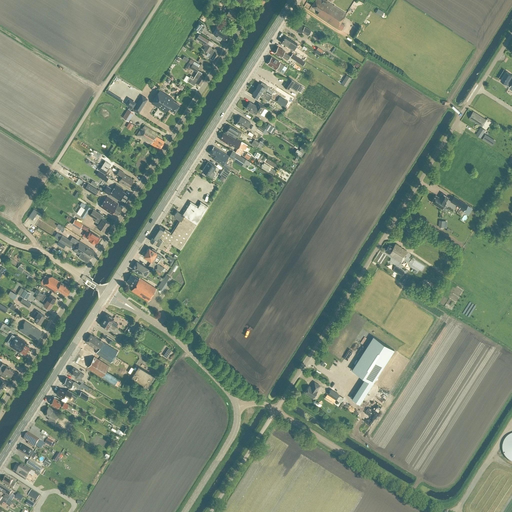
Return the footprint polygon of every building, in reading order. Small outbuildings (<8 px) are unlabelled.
[(321,0),(322,0),(321,0),(314,0),(311,5),(319,10),(316,14),(337,27),(346,14),(324,0),(321,0)] [(229,9),(225,6),(223,10),(227,12),(226,14),(232,18),(236,13),(229,8),(229,9)] [(191,23),(186,29),(190,32),(195,26),(191,23)] [(195,28),(201,32),(204,26),(199,23),(195,28)] [(303,27),(297,23),(293,28),(300,32),(301,31),(308,35),(310,30),(304,26),(303,27)] [(219,27),(215,34),(218,35),(217,36),(220,38),(221,37),(224,40),(226,37),(227,36),(228,33),(219,27)] [(199,34),(196,38),(204,44),(203,46),(205,47),(203,50),(208,52),(210,53),(208,57),(212,60),(211,61),(214,62),(214,61),(215,61),(220,53),(219,53),(220,52),(214,48),(213,49),(211,48),(211,46),(212,46),(207,43),(209,40),(199,34)] [(281,41),(281,42),(288,47),(290,48),(294,41),(292,40),(285,36),(282,40),(281,40),(281,41)] [(175,45),(180,47),(184,40),(179,38),(175,45)] [(281,49),(278,47),(274,52),(278,55),(281,57),(281,56),(287,60),(290,55),(284,52),(285,50),(281,48),(281,49)] [(303,64),(305,61),(292,53),(290,56),(303,64)] [(284,65),(271,57),(269,61),(268,61),(267,62),(267,63),(273,67),(272,67),(276,69),(280,72),(284,65)] [(186,65),(189,67),(189,68),(196,72),(199,67),(198,66),(199,64),(190,59),(186,65)] [(200,86),(205,78),(200,75),(202,72),(198,70),(193,79),(191,78),(193,76),(191,75),(189,77),(186,75),(183,80),(186,82),(187,80),(194,85),(195,83),(200,86)] [(511,74),(506,71),(500,79),(506,83),(505,84),(509,86),(508,87),(511,89),(511,74)] [(351,77),(347,74),(341,83),(346,86),(351,77)] [(296,91),(300,85),(289,77),(283,86),(289,90),(291,87),(296,91)] [(255,89),(270,98),(272,95),(265,91),(267,89),(264,87),(266,85),(261,82),(260,84),(259,83),(255,89)] [(268,101),(270,98),(255,89),(252,95),(257,98),(259,95),(268,101)] [(267,92),(275,97),(277,94),(270,89),(267,92)] [(159,92),(152,104),(164,111),(164,110),(167,111),(168,109),(174,113),(179,105),(173,101),(167,97),(166,99),(164,97),(165,96),(159,92)] [(139,113),(148,99),(142,95),(133,109),(139,113)] [(279,97),(272,102),(277,108),(284,102),(279,97)] [(256,106),(249,102),(245,108),(255,114),(257,111),(261,113),(265,107),(258,102),(256,106)] [(128,121),(133,113),(126,109),(121,117),(128,121)] [(482,125),(486,119),(473,111),(469,117),(470,118),(469,118),(472,120),(472,119),(475,121),(482,125)] [(246,129),(250,122),(240,116),(235,125),(238,127),(240,125),(246,129)] [(267,124),(265,128),(272,133),(275,129),(275,128),(269,124),(267,124)] [(157,134),(144,125),(142,128),(141,128),(136,136),(141,139),(142,138),(145,140),(145,141),(148,143),(148,142),(159,149),(164,141),(156,136),(157,134)] [(239,136),(241,133),(229,126),(226,132),(235,137),(237,135),(239,136)] [(481,138),(486,130),(481,127),(476,135),(481,138)] [(234,139),(223,132),(220,138),(231,146),(231,145),(237,148),(235,151),(240,155),(244,149),(245,149),(247,145),(235,138),(234,139)] [(496,140),(485,134),(482,139),(493,145),(496,140)] [(223,165),(229,156),(213,146),(209,153),(214,156),(213,159),(223,165)] [(300,157),(303,153),(298,149),(297,149),(294,153),(297,155),(294,160),(297,161),(300,157)] [(232,159),(241,165),(245,159),(236,153),(232,159)] [(105,160),(101,166),(107,170),(111,163),(105,160)] [(212,172),(216,167),(208,161),(202,171),(209,175),(212,172)] [(267,171),(270,166),(263,162),(260,167),(267,171)] [(225,178),(229,172),(223,168),(220,174),(225,178)] [(129,186),(133,180),(124,174),(124,173),(119,169),(116,175),(121,178),(119,181),(125,185),(126,184),(129,186)] [(98,171),(96,174),(107,181),(109,178),(98,171)] [(95,195),(98,190),(87,183),(84,188),(95,195)] [(107,186),(103,191),(109,195),(109,194),(120,201),(121,199),(125,202),(130,196),(122,191),(123,189),(116,184),(112,190),(107,186)] [(439,197),(435,195),(431,202),(442,208),(446,202),(445,202),(448,197),(442,193),(439,197)] [(122,208),(117,205),(118,203),(107,196),(100,206),(111,214),(113,211),(118,214),(122,208)] [(464,211),(467,205),(458,199),(455,204),(460,207),(459,208),(464,211)] [(197,205),(190,201),(182,214),(177,210),(173,216),(179,219),(171,232),(165,228),(164,229),(159,226),(150,240),(155,244),(164,250),(170,242),(180,249),(208,206),(200,201),(197,205)] [(37,214),(38,211),(34,208),(28,217),(33,220),(37,214)] [(104,231),(110,223),(101,217),(102,215),(92,209),(89,214),(96,219),(95,221),(99,223),(97,226),(104,231)] [(83,215),(81,218),(90,224),(92,221),(83,215)] [(79,228),(82,223),(74,218),(71,223),(79,228)] [(93,233),(90,231),(87,229),(83,235),(89,239),(88,239),(92,242),(93,240),(96,243),(98,240),(100,238),(99,238),(100,237),(93,233)] [(59,239),(58,240),(69,247),(73,242),(70,240),(62,235),(59,239)] [(84,254),(90,258),(94,251),(79,241),(78,244),(80,245),(79,247),(84,250),(83,251),(85,253),(84,254)] [(407,251),(395,243),(393,247),(389,244),(385,250),(391,254),(391,255),(400,261),(407,251)] [(87,261),(90,258),(84,254),(85,253),(83,251),(84,250),(79,247),(80,245),(78,244),(77,244),(73,250),(80,255),(78,257),(86,262),(87,261)] [(147,251),(146,252),(154,257),(154,256),(160,259),(161,257),(156,254),(157,252),(152,248),(152,249),(148,247),(147,250),(147,251)] [(154,257),(146,252),(144,256),(151,261),(148,265),(153,268),(154,268),(161,273),(164,267),(157,263),(160,259),(154,256),(154,257)] [(146,277),(150,270),(137,261),(132,269),(146,277)] [(139,278),(132,274),(126,282),(134,286),(131,290),(148,301),(156,288),(139,277),(139,278)] [(61,281),(52,276),(49,276),(43,284),(54,291),(56,288),(66,295),(71,288),(61,281)] [(18,293),(20,294),(26,298),(30,292),(24,288),(22,287),(18,293)] [(127,287),(123,292),(141,303),(144,299),(127,287)] [(42,296),(53,303),(56,298),(50,294),(49,296),(48,297),(45,296),(46,295),(44,293),(42,296)] [(49,308),(53,303),(42,296),(40,299),(42,301),(43,300),(45,302),(43,305),(49,308)] [(29,307),(31,303),(22,297),(19,301),(29,307)] [(38,312),(36,310),(34,314),(36,315),(34,319),(40,323),(45,315),(39,312),(38,312)] [(103,320),(116,328),(118,324),(112,321),(114,318),(107,314),(106,314),(104,317),(105,317),(103,320)] [(114,330),(116,328),(103,320),(102,321),(100,324),(107,329),(108,326),(110,327),(110,328),(114,330)] [(38,337),(41,332),(25,321),(19,330),(34,340),(36,336),(38,337)] [(111,362),(117,351),(90,334),(85,342),(98,349),(95,353),(111,362)] [(25,354),(29,347),(24,344),(26,341),(16,335),(9,345),(19,352),(20,351),(25,354)] [(372,337),(351,371),(365,380),(372,385),(393,351),(372,337)] [(94,356),(87,367),(102,376),(109,366),(94,356)] [(6,373),(10,376),(14,370),(9,367),(10,367),(8,366),(6,365),(3,364),(3,363),(2,363),(0,366),(0,373),(5,376),(6,374),(6,373)] [(147,387),(154,375),(138,366),(131,377),(147,387)] [(82,377),(84,374),(80,372),(73,367),(70,372),(77,377),(77,376),(78,376),(79,375),(82,377)] [(343,385),(349,371),(345,369),(339,383),(343,385)] [(70,380),(66,378),(66,377),(66,378),(65,380),(65,379),(64,380),(63,383),(62,383),(63,383),(70,387),(72,384),(78,387),(80,384),(74,381),(70,379),(70,380)] [(364,399),(372,385),(365,380),(356,394),(352,400),(356,402),(360,405),(364,399)] [(316,390),(319,385),(314,381),(311,386),(308,385),(304,391),(313,397),(317,390),(316,390)] [(64,391),(60,388),(58,390),(56,393),(57,393),(56,394),(60,396),(59,396),(62,398),(64,395),(69,398),(71,396),(72,393),(73,392),(68,389),(66,392),(64,390),(64,391)] [(336,398),(339,393),(331,388),(328,393),(336,398)] [(86,400),(89,396),(81,391),(78,396),(86,400)] [(305,401),(307,398),(299,392),(297,395),(305,401)] [(321,395),(320,397),(333,404),(336,400),(331,397),(329,400),(321,395)] [(60,402),(54,398),(52,401),(51,401),(50,402),(50,403),(57,408),(59,405),(65,409),(71,412),(74,408),(62,400),(60,402)] [(135,413),(139,407),(131,402),(127,408),(135,413)] [(53,410),(52,408),(49,406),(44,413),(49,417),(47,419),(55,424),(61,414),(54,409),(53,410)] [(121,431),(124,433),(127,429),(120,424),(119,427),(122,429),(121,431)] [(125,433),(124,433),(118,429),(116,432),(123,437),(125,433)] [(28,433),(24,440),(29,443),(28,444),(34,448),(35,447),(39,441),(39,440),(28,433)] [(511,435),(511,436),(508,438),(505,440),(504,444),(503,447),(503,450),(503,454),(505,457),(507,460),(510,462),(511,463),(511,435)] [(22,446),(19,451),(31,459),(31,458),(34,454),(34,453),(22,446)] [(58,454),(53,462),(56,464),(61,456),(58,454)] [(40,474),(43,470),(29,461),(26,465),(40,474)] [(17,465),(13,472),(23,478),(26,480),(28,476),(31,478),(34,474),(31,472),(28,470),(25,468),(24,469),(17,465)] [(10,480),(6,477),(3,483),(13,489),(16,483),(13,481),(11,479),(10,480)] [(0,492),(9,497),(12,493),(1,486),(0,486),(0,492)] [(40,496),(32,491),(28,496),(36,502),(40,496)] [(2,499),(0,497),(0,502),(5,505),(9,500),(3,496),(2,499)]
